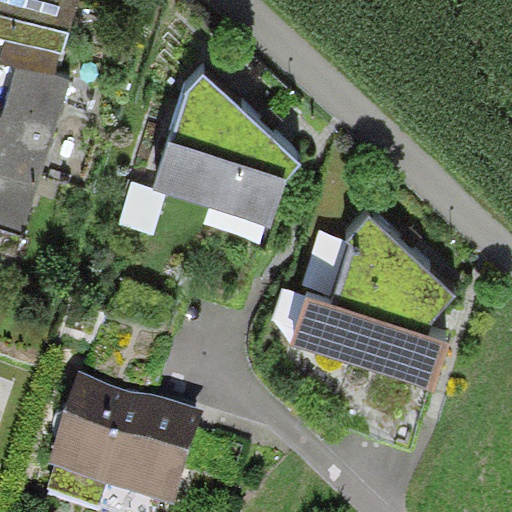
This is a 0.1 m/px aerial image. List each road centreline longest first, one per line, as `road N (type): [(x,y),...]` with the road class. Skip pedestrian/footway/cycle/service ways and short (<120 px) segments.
road 1 (residential): [(511,255),(235,0)]
road 2 (residential): [(381,511),(209,356),(221,313)]
